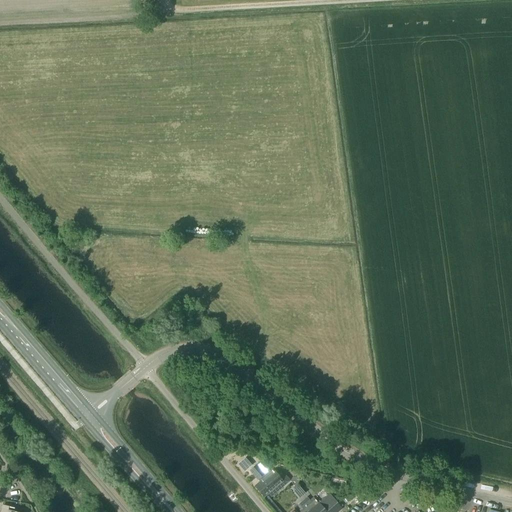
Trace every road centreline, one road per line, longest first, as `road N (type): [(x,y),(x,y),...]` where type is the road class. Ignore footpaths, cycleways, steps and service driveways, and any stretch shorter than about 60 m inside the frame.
road 1 (unclassified): [(145,367),(176,350),(209,353),(372,467),(511,503)]
road 2 (unclassified): [(0,197),(145,367)]
road 3 (unclassified): [(265,511),(145,367)]
road 4 (track): [(164,0),(165,9),(336,0)]
road 5 (primary): [(89,415),(0,312)]
road 6 (primary): [(173,511),(89,415)]
